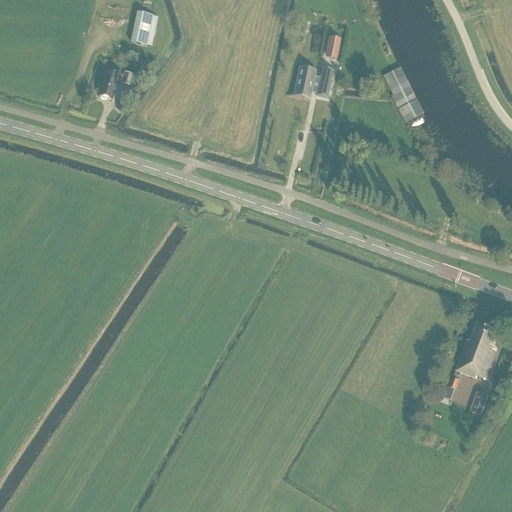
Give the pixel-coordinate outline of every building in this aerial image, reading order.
[(151,48),(158,18),(137,13),(130,43),(151,48)] [(340,39),(329,37),(325,58),(336,60),(340,39)] [(145,64),(142,73),(147,75),(151,66),(147,64),(145,64)] [(315,76),(302,74),(296,100),(310,102),(312,94),(317,95),(316,97),(328,100),(334,72),(322,70),(320,80),(315,79),(315,76)] [(139,89),(142,79),(138,78),(138,77),(125,73),(122,84),(139,89)] [(120,83),(122,77),(113,74),(111,82),(104,80),(99,97),(112,101),(117,82),(120,83)] [(485,328),(478,326),(478,325),(477,325),(476,326),(477,326),(471,342),(467,341),(450,389),(455,391),(461,374),(476,380),(477,378),(485,381),(496,352),(492,350),(498,334),(499,334),(499,333),(498,332),(498,333),(491,330),(491,329),(485,327),(485,328)] [(452,402),(456,391),(444,386),(440,397),(452,402)] [(481,416),(488,398),(477,394),(470,413),(481,416)]
